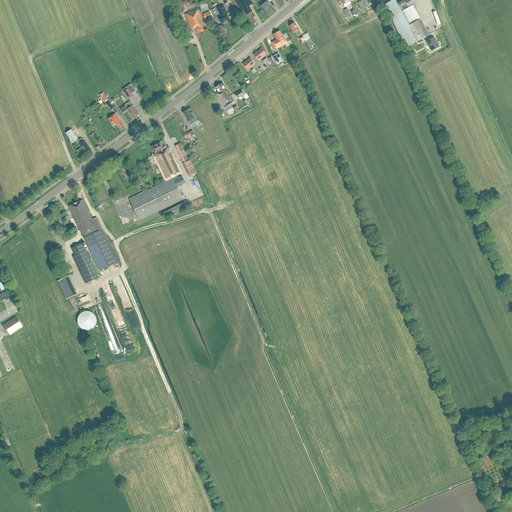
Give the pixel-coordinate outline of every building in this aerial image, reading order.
[(246,15),(252,12),(248,5),(251,3),(249,0),(243,0),(241,1),(243,5),(239,7),(241,10),(243,9),(246,15)] [(389,7),(386,4),(385,5),(405,48),(429,35),(412,5),(414,4),(412,0),(403,0),(397,3),(395,0),(392,0),(389,2),(391,6),(389,7)] [(198,5),(201,13),(209,10),(205,2),(198,5)] [(268,17),(274,11),(267,2),(260,7),(268,17)] [(222,24),(229,21),(227,15),(227,14),(223,5),(217,8),(220,14),(221,13),(222,16),(219,17),(222,24)] [(203,26),(205,25),(199,9),(184,15),(191,31),(196,29),(198,34),(205,31),(203,26)] [(202,15),(205,20),(211,18),(209,12),(202,15)] [(298,36),(301,34),(294,23),(289,26),(294,33),(296,32),(298,36)] [(274,34),(277,40),(272,43),(276,49),(286,43),(280,31),(274,34)] [(307,33),(304,35),(299,38),(300,41),(303,39),(309,50),(312,49),(312,48),(313,48),(312,46),(314,45),(307,33)] [(439,47),(434,37),(426,41),(432,51),(439,47)] [(266,54),(261,48),(257,52),(262,57),(266,54)] [(257,52),(253,55),(258,61),(262,57),(257,52)] [(283,61),(279,54),(272,57),(277,65),(283,61)] [(255,64),(250,58),(246,61),(251,67),(255,64)] [(251,67),(246,61),(242,64),(247,70),(251,67)] [(223,83),(215,88),(218,92),(215,95),(223,108),(234,101),(223,83)] [(129,99),(131,98),(134,96),(129,88),(124,92),(129,99)] [(243,89),(241,90),(233,95),(235,98),(236,97),(238,99),(243,96),(245,100),(249,98),(246,93),(243,89)] [(241,106),(243,109),(243,108),(245,111),(247,109),(249,107),(250,108),(251,107),(249,104),(249,105),(246,100),(244,101),(245,104),(241,106)] [(138,114),(132,106),(132,105),(130,101),(124,105),(127,110),(133,118),(138,114)] [(234,113),(235,115),(241,113),(239,110),(238,111),(236,106),(233,108),(235,112),(234,113)] [(191,114),(188,109),(183,113),(189,121),(191,124),(195,121),(193,119),(193,118),(191,114)] [(115,114),(110,118),(109,119),(114,125),(115,124),(119,129),(124,125),(118,117),(117,118),(115,114)] [(65,133),(69,139),(69,140),(72,144),(78,140),(71,130),(65,133)] [(84,141),(83,139),(81,139),(77,141),(86,154),(91,150),(84,141)] [(161,143),(152,147),(156,156),(155,157),(167,181),(129,199),(140,221),(184,199),(178,187),(186,183),(183,176),(181,177),(180,174),(177,176),(176,174),(180,172),(168,148),(164,150),(161,143)] [(197,174),(182,143),(175,146),(183,163),(183,164),(190,177),(197,174)] [(191,158),(194,167),(200,165),(196,156),(191,158)] [(83,200),(69,207),(84,236),(87,235),(88,237),(85,238),(101,271),(118,262),(96,218),(92,220),(83,200)] [(162,213),(165,220),(188,209),(185,202),(162,213)] [(99,278),(91,262),(83,243),(71,248),(75,256),(73,257),(85,284),(99,278)] [(59,245),(55,247),(54,247),(60,259),(65,257),(59,245)] [(9,298),(6,292),(0,294),(0,301),(1,301),(9,298)] [(92,302),(97,300),(93,292),(84,296),(87,302),(92,300),(92,302)] [(22,326),(15,317),(2,325),(9,335),(22,326)]
